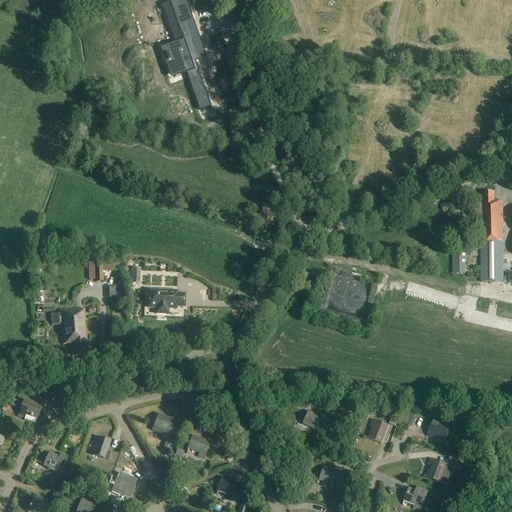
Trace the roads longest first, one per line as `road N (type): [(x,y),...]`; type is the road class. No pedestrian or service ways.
road 1 (unclassified): [(226,342),(314,235),(511,170)]
road 2 (unclassified): [(226,342),(180,357),(0,385)]
road 3 (residential): [(115,406),(42,431),(12,480)]
road 4 (residential): [(234,401),(161,394),(115,406)]
road 5 (residential): [(150,511),(162,493),(115,406)]
